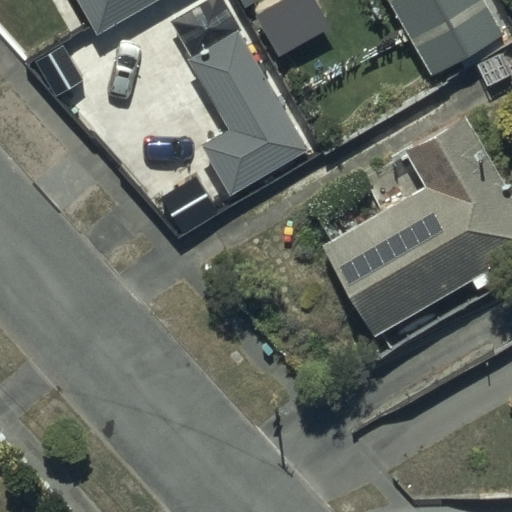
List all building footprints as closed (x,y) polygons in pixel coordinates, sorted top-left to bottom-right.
[(82,0),(95,23),(135,0),(82,0)] [(191,42),(186,44),(227,115),(201,131),(218,161),(163,194),(179,222),(235,189),(231,182),(306,138),(225,0),(198,0),(175,14),(191,42)] [(317,0),(277,0),(257,12),(281,53),(331,24),(317,0)] [(490,0),(396,0),(434,65),(504,24),(490,0)] [(325,230),(373,320),(470,268),(475,278),(511,258),(511,240),(511,239),(511,186),(467,102),(403,136),(425,177),(325,230)]
